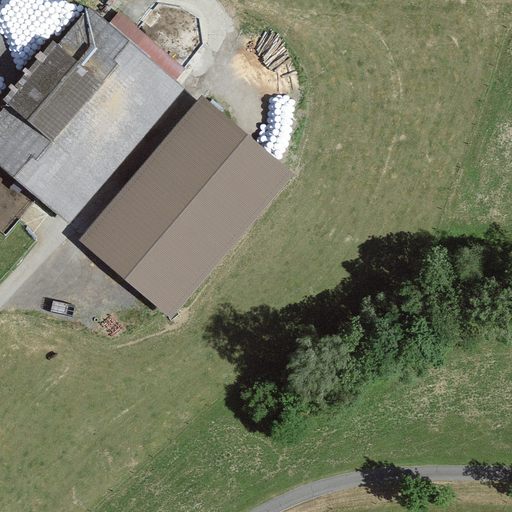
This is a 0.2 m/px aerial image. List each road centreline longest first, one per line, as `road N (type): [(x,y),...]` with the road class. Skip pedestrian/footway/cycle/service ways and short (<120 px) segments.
road 1 (track): [(0,313),(142,175),(217,69),(205,3),(183,0)]
road 2 (track): [(271,511),(352,482),(413,474),(511,477)]
